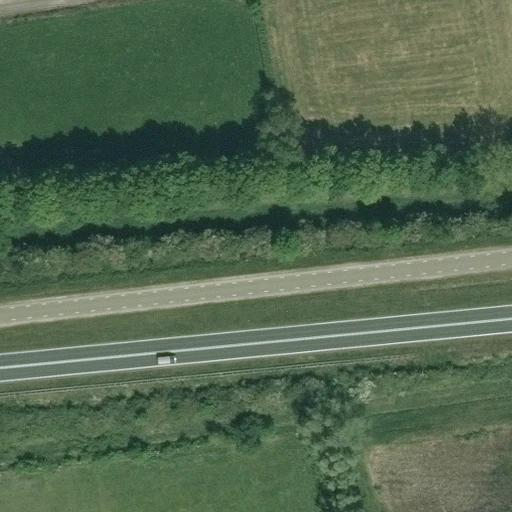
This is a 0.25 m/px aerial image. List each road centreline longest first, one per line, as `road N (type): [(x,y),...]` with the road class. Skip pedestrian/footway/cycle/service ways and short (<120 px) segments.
road 1 (unclassified): [(0,316),(511,261)]
road 2 (trunk): [(0,369),(511,320)]
road 3 (unclassified): [(0,214),(511,175)]
